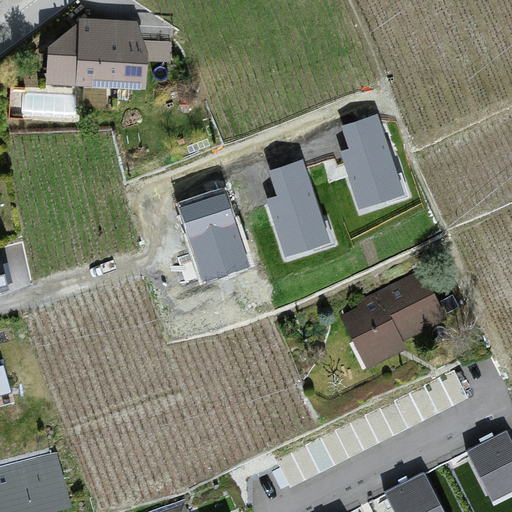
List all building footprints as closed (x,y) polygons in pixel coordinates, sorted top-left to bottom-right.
[(79,19),(40,49),(38,86),(136,90),(134,22),(79,19)] [(404,193),(377,114),(341,126),(349,149),(340,152),(358,208),(404,193)] [(331,240),(304,161),(268,173),(276,196),(267,199),(285,255),(331,240)] [(249,267),(223,188),(177,203),(204,282),(249,267)] [(412,274),(333,319),(361,368),(440,324),(412,274)] [(511,490),(511,440),(508,432),(468,451),(492,500),(511,490)] [(0,511),(40,511),(68,505),(54,456),(0,471),(0,511)] [(444,511),(424,472),(385,492),(394,511),(444,511)]
